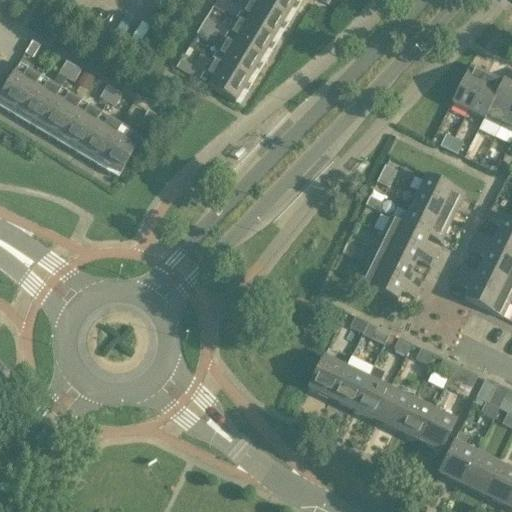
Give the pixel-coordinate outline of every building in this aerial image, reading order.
[(247,0),(198,82),(233,104),(296,0),(247,0)] [(226,4),(219,0),(216,0),(212,7),(221,13),(226,4)] [(200,28),(213,35),(217,28),(205,20),(200,28)] [(213,35),(200,28),(195,35),(208,43),(213,35)] [(32,42),(31,43),(24,55),(32,60),(40,47),(32,42)] [(180,61),(175,69),(188,77),(193,69),(180,61)] [(66,80),(73,67),(65,63),(58,75),(66,80)] [(0,103),(119,175),(141,138),(18,65),(13,74),(4,89),(0,87),(0,103)] [(466,113),(484,75),(467,66),(449,105),(466,113)] [(73,85),(81,72),(73,67),(66,80),(73,85)] [(58,75),(53,83),(61,88),(66,80),(58,75)] [(92,81),(82,75),(77,85),(87,91),(92,81)] [(484,75),(466,113),(482,120),(500,82),(484,75)] [(497,128),(511,98),(511,78),(508,86),(500,82),(482,120),(497,128)] [(106,105),(114,92),(106,87),(99,100),(106,105)] [(114,109),(122,96),(114,92),(106,105),(114,109)] [(502,149),(506,151),(511,138),(511,98),(497,128),(499,129),(495,139),(505,144),(502,149)] [(148,130),(155,116),(148,112),(140,125),(148,130)] [(446,152),(453,139),(445,135),(441,145),(439,148),(446,152)] [(453,139),(446,152),(456,157),(462,144),(453,139)] [(239,148),(231,157),(236,161),(244,152),(239,148)] [(362,163),(354,172),(359,176),(367,167),(362,163)] [(379,176),(392,183),(397,173),(384,167),(379,176)] [(392,183),(379,176),(376,184),(388,190),(392,183)] [(415,194),(454,213),(462,196),(423,177),(415,194)] [(454,213),(415,194),(407,210),(446,229),(454,213)] [(377,213),(381,204),(369,198),(364,207),(377,213)] [(446,229),(407,210),(400,225),(388,219),(388,220),(427,239),(438,245),(446,229)] [(493,237),(511,246),(511,226),(487,214),(483,223),(496,230),(493,237)] [(487,214),(511,226),(511,225),(487,214)] [(427,239),(388,220),(380,236),(433,261),(437,253),(424,246),(427,239)] [(433,261),(380,236),(372,252),(411,271),(415,263),(429,270),(433,261)] [(511,246),(493,237),(489,245),(475,238),(471,246),(511,265),(511,246)] [(477,269),(511,285),(511,265),(471,246),(467,255),(481,261),(477,269)] [(411,271),(372,252),(365,268),(417,293),(421,285),(408,278),(411,271)] [(417,293),(365,268),(356,284),(396,303),(400,295),(413,302),(417,293)] [(456,278),(508,303),(511,295),(511,285),(477,269),(473,277),(460,270),(456,278)] [(508,303),(456,278),(452,286),(466,293),(462,301),(500,320),(508,303)] [(362,337),(368,325),(353,318),(348,330),(362,337)] [(376,330),(371,341),(384,347),(389,336),(376,330)] [(406,358),(411,347),(398,340),(392,351),(406,358)] [(428,369),(433,357),(419,351),(414,362),(428,369)] [(328,400),(343,369),(321,359),(306,390),(328,400)] [(449,379),(454,367),(442,361),(436,373),(449,379)] [(454,367),(449,379),(444,389),(455,394),(460,384),(472,390),(477,379),(454,367)] [(350,411),(365,380),(343,369),(328,400),(350,411)] [(384,375),(372,369),(367,381),(365,380),(350,411),(372,422),(387,391),(379,386),(384,375)] [(485,404),(487,405),(496,386),(485,380),(476,399),(485,404)] [(496,386),(487,405),(497,410),(506,391),(496,386)] [(394,432),(409,401),(387,391),(372,422),(394,432)] [(417,443),(432,412),(409,401),(394,432),(417,443)] [(498,410),(497,410),(487,405),(486,404),(485,404),(479,416),(492,422),(498,410)] [(432,412),(417,443),(438,454),(453,423),(432,412)] [(507,415),(501,426),(511,431),(511,417),(509,415),(508,415),(507,415)] [(457,434),(453,444),(452,443),(437,475),(459,486),(475,454),(462,448),(466,439),(457,434)] [(481,496),(496,465),(475,454),(459,486),(481,496)] [(504,508),(511,490),(511,472),(496,465),(481,496),(504,508)]
